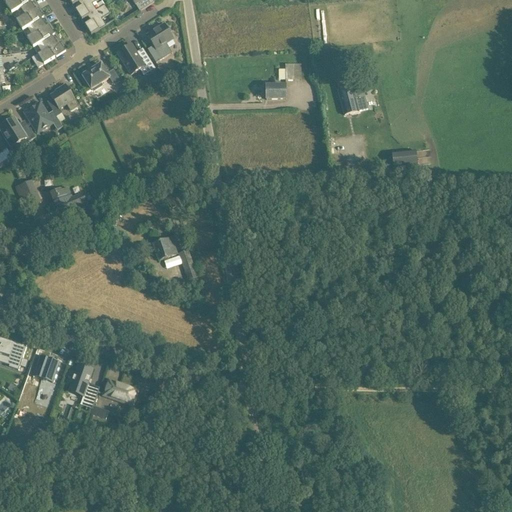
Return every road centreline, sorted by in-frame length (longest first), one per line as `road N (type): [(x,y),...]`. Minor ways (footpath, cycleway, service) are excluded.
road 1 (unclassified): [(272,511),(216,199)]
road 2 (residential): [(216,199),(283,189),(511,196)]
road 3 (track): [(0,466),(65,455),(225,385),(250,388)]
road 4 (track): [(511,392),(250,388)]
road 5 (residential): [(225,385),(0,310)]
road 6 (unclassified): [(216,199),(186,0)]
